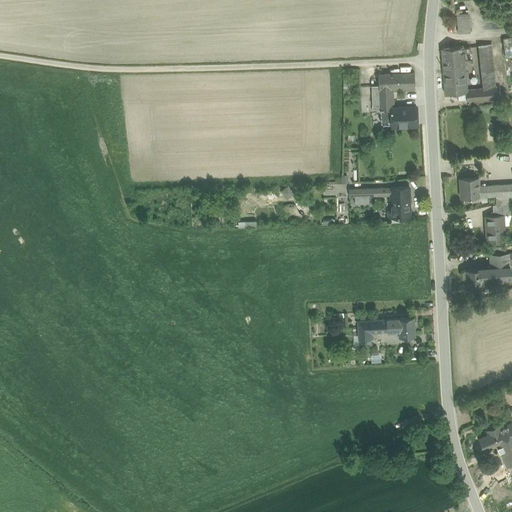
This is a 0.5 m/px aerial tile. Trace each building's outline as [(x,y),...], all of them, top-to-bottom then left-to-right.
[(468,12),(457,13),(458,33),(469,32),(468,12)] [(511,53),(511,35),(502,36),(502,54),(511,53)] [(492,43),(486,44),(490,87),(496,86),(492,43)] [(486,44),(478,44),(482,88),(490,87),(486,44)] [(469,45),(441,48),(445,94),(466,92),(473,91),(473,88),(469,45)] [(414,73),(378,74),(378,86),(379,86),(379,88),(392,88),(392,89),(414,88),(414,73)] [(378,86),(370,87),(370,113),(380,113),(380,110),(379,88),(379,86),(378,86)] [(497,98),(496,86),(490,87),(482,88),(473,88),(473,91),(474,99),(497,98)] [(392,88),(379,88),(380,110),(387,110),(387,113),(392,113),(392,109),(393,109),(392,89),(392,88)] [(393,109),(392,109),(392,113),(387,113),(383,113),(384,126),(416,125),(415,109),(393,109)] [(478,177),(460,178),(461,186),(460,186),(460,198),(479,197),(479,196),(486,196),(486,185),(478,185),(478,177)] [(511,182),(486,185),(486,196),(495,195),(496,204),(508,203),(511,203),(511,182)] [(280,189),(286,197),(293,192),(288,184),(280,189)] [(409,186),(391,187),(391,195),(391,210),(388,210),(388,218),(391,217),(401,217),(410,217),(409,186)] [(349,197),(391,195),(391,187),(349,188),(349,197)] [(493,210),(490,211),(491,215),(485,215),(487,239),(504,238),(503,214),(509,214),(509,209),(493,210)] [(509,252),(489,254),(490,267),(510,266),(510,263),(509,252)] [(490,267),(464,269),(461,271),(462,277),(464,279),(466,278),(467,288),(484,287),(484,292),(491,291),(493,291),(493,280),(502,279),(503,278),(503,277),(511,276),(510,266),(490,267)] [(414,317),(397,318),(398,336),(398,338),(415,337),(414,317)] [(397,318),(370,319),(371,332),(394,330),(395,337),(398,336),(397,318)] [(370,319),(357,320),(358,339),(371,338),(371,332),(370,319)] [(511,423),(500,429),(498,426),(491,429),(492,432),(480,437),(479,437),(485,450),(498,445),(506,466),(511,463),(511,423)]
